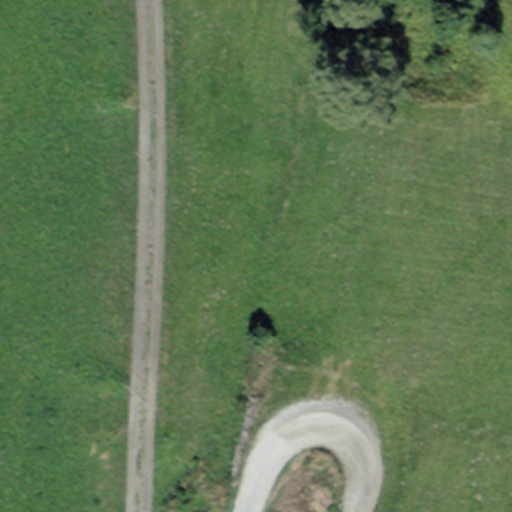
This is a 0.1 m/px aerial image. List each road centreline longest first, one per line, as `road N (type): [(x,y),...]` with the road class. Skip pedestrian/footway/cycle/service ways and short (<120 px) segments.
road 1 (track): [(135,0),(141,391),(125,511)]
road 2 (track): [(248,511),(270,453),(332,429),(360,476),(354,511)]
